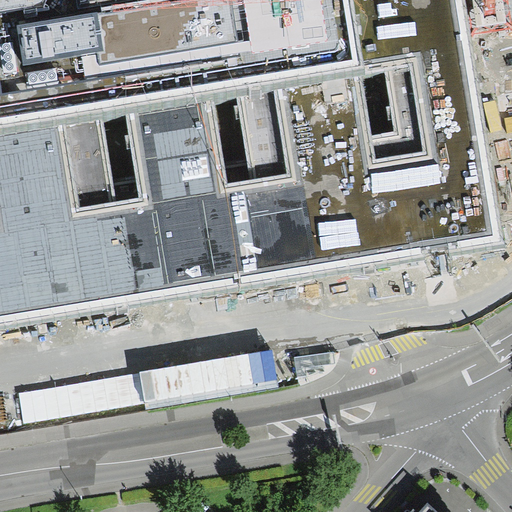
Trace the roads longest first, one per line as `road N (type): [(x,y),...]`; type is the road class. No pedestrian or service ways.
road 1 (residential): [(432,395),(0,479)]
road 2 (residential): [(447,416),(360,511)]
